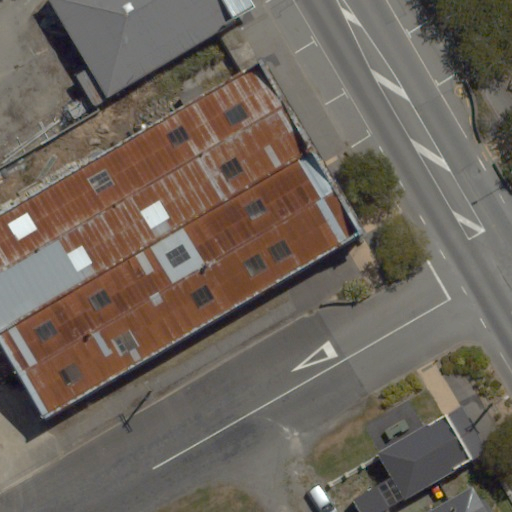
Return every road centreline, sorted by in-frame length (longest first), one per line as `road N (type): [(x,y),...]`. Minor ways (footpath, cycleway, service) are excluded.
road 1 (residential): [(73,511),(501,274)]
road 2 (secondary): [(341,0),(501,274)]
